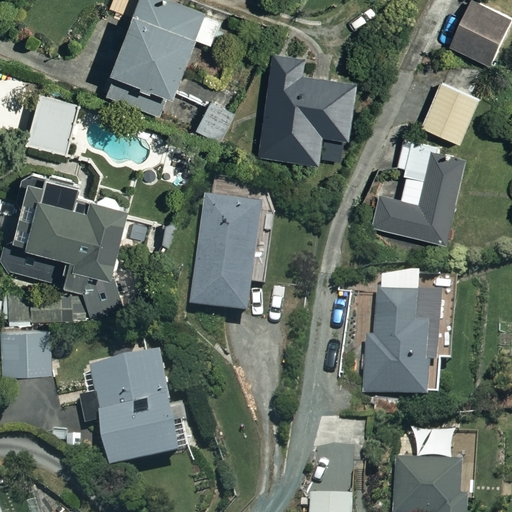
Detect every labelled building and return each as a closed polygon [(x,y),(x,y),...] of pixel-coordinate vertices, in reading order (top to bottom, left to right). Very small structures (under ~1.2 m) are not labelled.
[(222,24),(155,0),(143,0),(108,100),(160,118),(166,102),(176,105),(198,45),(213,50),(222,24)] [(511,40),(511,23),(477,6),(454,51),(496,72),(511,40)] [(311,63),(277,58),(262,161),(326,171),(327,162),(353,166),(365,89),(308,80),(311,63)] [(484,104),(446,87),(426,132),(464,149),(484,104)] [(81,109),(43,98),(29,148),(66,159),(81,109)] [(237,116),(213,104),(199,132),(223,145),(237,116)] [(511,108),(507,106),(495,130),(511,138),(511,108)] [(442,149),(409,142),(402,171),(412,173),(405,205),(382,199),(374,232),(451,250),(471,166),(440,159),(442,149)] [(0,274),(64,290),(63,295),(91,302),(88,315),(115,321),(122,288),(115,286),(131,220),(79,207),(82,195),(22,181),(0,273),(0,274)] [(270,213),(210,205),(196,312),(255,320),(270,213)] [(449,304),(381,299),(378,341),(370,340),(367,396),(378,396),(376,416),(400,418),(401,402),(435,405),(437,374),(444,375),(449,304)] [(52,336),(0,335),(0,379),(52,379),(52,336)] [(173,398),(166,363),(96,375),(101,405),(85,407),(90,431),(106,428),(115,477),(190,464),(178,397),(173,398)] [(465,511),(469,471),(399,465),(395,511),(465,511)] [(0,511),(21,511),(12,485),(0,489),(0,511)] [(355,511),(356,498),(314,495),(312,511),(355,511)]
